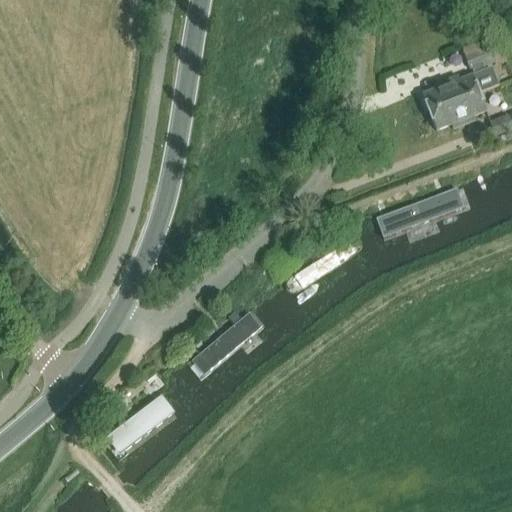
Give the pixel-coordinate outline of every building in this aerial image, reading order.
[(424,97),(430,112),(478,94),(497,87),(491,71),(485,74),(483,68),(496,63),(487,41),(461,51),(469,73),(473,71),(475,77),(460,84),(458,79),(436,88),(437,92),(424,97)] [(486,114),(478,94),(430,112),(438,133),(452,128),(453,132),(476,123),(474,119),(486,114)] [(511,115),(490,125),(495,138),(511,131),(511,115)] [(458,191),(380,219),(386,236),(464,208),(458,191)] [(296,297),(299,296),(361,256),(364,252),(363,247),(360,245),(356,244),(352,245),(292,283),(289,286),(287,293),(288,296),(296,297)] [(250,319),(189,373),(201,388),(264,333),(250,319)] [(107,444),(121,462),(175,418),(161,401),(107,444)]
